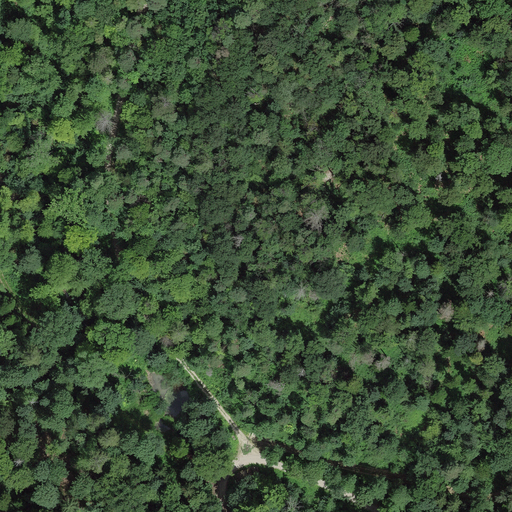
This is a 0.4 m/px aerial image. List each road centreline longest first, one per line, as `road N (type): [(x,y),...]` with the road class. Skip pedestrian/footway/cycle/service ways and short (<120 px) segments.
road 1 (track): [(145,0),(107,155),(107,211),(136,300),(216,406)]
road 2 (track): [(220,498),(101,400),(20,316),(0,278)]
road 3 (track): [(252,456),(252,442),(464,494),(511,488)]
road 4 (track): [(377,511),(252,456),(228,470),(220,498),(228,511)]
